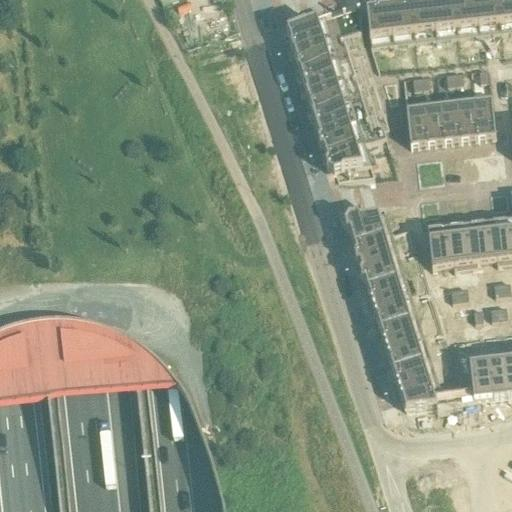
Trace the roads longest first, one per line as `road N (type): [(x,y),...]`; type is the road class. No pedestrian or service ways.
road 1 (residential): [(482,442),(382,455),(241,0)]
road 2 (motorway): [(181,511),(115,0)]
road 3 (motorway): [(97,511),(46,0)]
road 4 (motorway): [(0,330),(18,511)]
